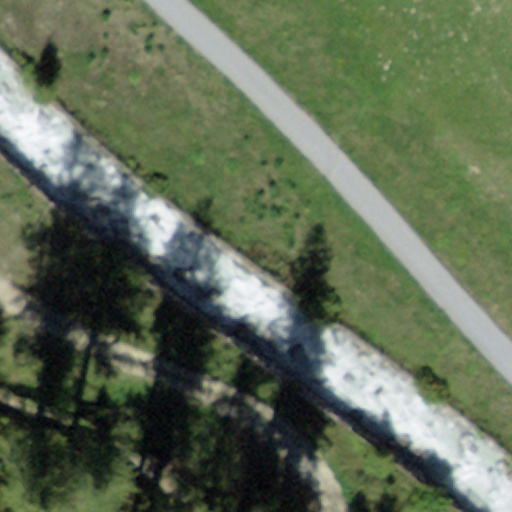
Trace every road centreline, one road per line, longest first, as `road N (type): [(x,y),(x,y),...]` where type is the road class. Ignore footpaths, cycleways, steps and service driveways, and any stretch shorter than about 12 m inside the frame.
road 1 (unclassified): [(163,0),(323,148),(511,372)]
road 2 (track): [(0,293),(260,417),(313,466),(334,511)]
